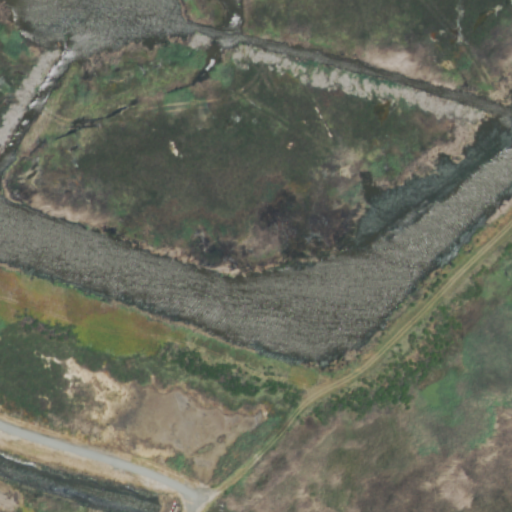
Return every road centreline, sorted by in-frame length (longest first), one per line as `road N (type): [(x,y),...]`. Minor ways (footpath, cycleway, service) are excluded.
road 1 (track): [(206,502),(294,417),(388,346),(511,215)]
road 2 (track): [(203,511),(197,490),(0,427)]
